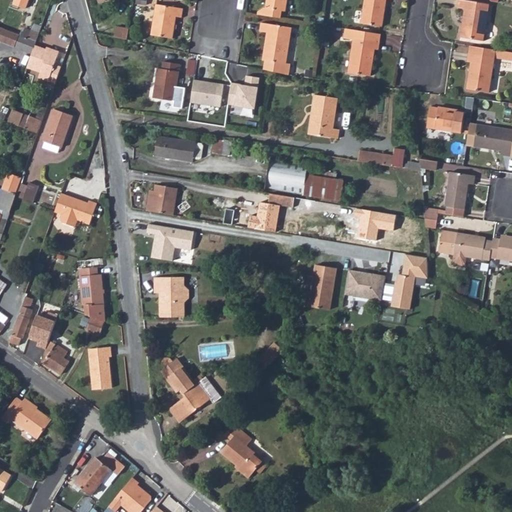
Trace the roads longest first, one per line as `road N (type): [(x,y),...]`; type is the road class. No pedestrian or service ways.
road 1 (residential): [(74,0),(113,140),(140,447)]
road 2 (unknown): [(117,174),(281,189)]
